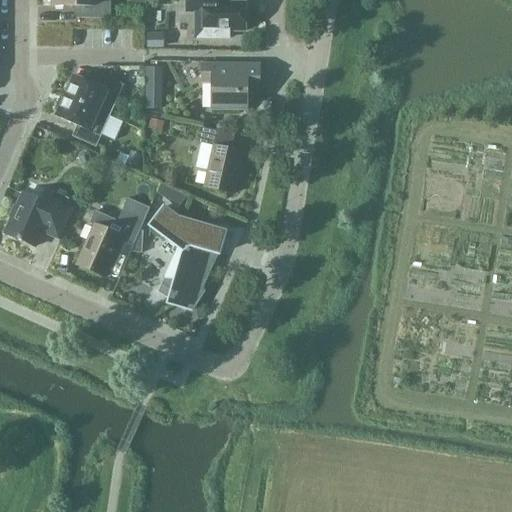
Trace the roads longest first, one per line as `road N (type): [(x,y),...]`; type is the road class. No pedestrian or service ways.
road 1 (residential): [(315,63),(286,237),(241,359),(209,366),(0,273)]
road 2 (residential): [(0,157),(24,103),(18,0)]
